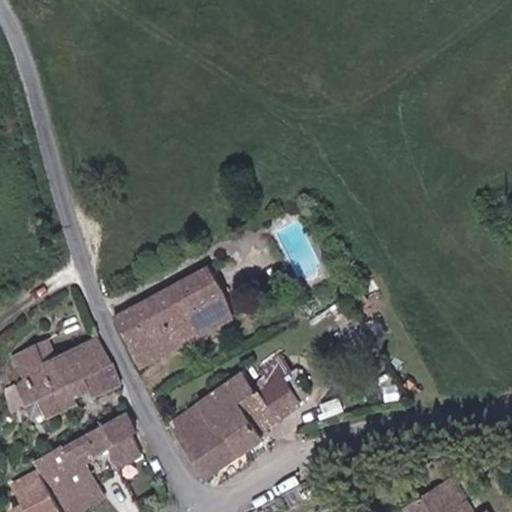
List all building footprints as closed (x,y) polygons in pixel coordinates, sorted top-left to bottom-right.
[(129,316),(154,362),(246,309),(222,266),(129,316)] [(0,308),(2,312),(48,285),(39,271),(0,296),(0,308)] [(96,333),(87,315),(80,303),(35,329),(42,340),(51,357),(96,333)] [(129,388),(100,331),(96,333),(51,357),(42,340),(24,351),(37,372),(26,379),(46,413),(98,384),(108,400),(129,388)] [(187,413),(221,475),(276,443),(257,408),(278,397),(265,372),(187,413)] [(139,458),(131,444),(139,440),(124,413),(100,426),(39,459),(68,511),(103,492),(90,468),(113,455),(120,469),(139,458)] [(421,454),(465,450),(464,437),(453,437),(420,441),(421,454)] [(60,511),(37,471),(10,487),(20,504),(8,511),(60,511)] [(411,506),(415,511),(497,511),(493,507),(485,511),(482,511),(454,474),(411,506)]
